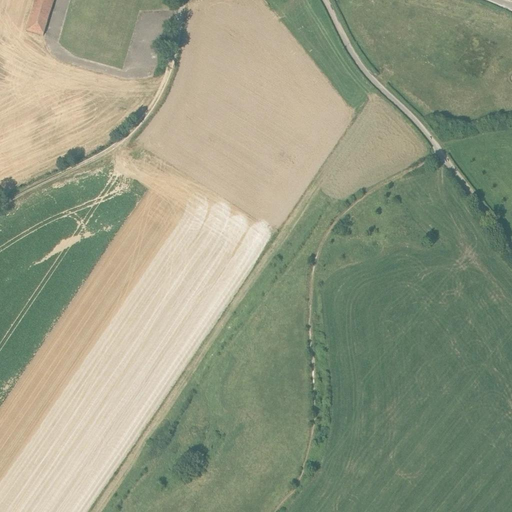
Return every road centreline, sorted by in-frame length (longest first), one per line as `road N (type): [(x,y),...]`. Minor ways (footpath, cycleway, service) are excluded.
road 1 (unclassified): [(511,248),(420,127),(362,68),(323,0)]
road 2 (track): [(0,205),(117,143),(141,118),(166,73),(182,0)]
